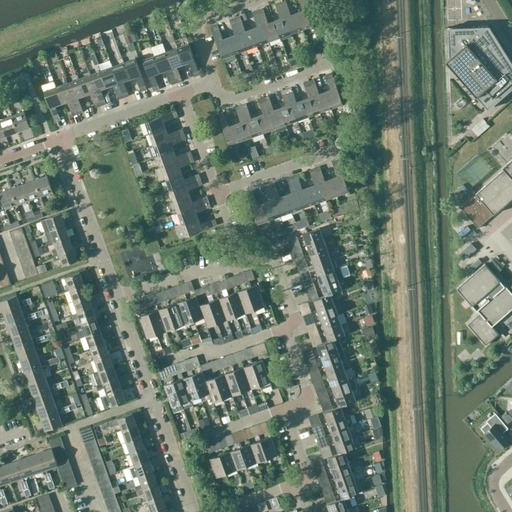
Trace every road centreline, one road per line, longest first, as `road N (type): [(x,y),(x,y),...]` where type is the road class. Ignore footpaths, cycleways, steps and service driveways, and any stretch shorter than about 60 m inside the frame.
road 1 (residential): [(192,511),(118,299)]
road 2 (residential): [(118,299),(58,139)]
road 3 (residential): [(214,83),(194,26),(268,0)]
road 4 (residential): [(214,83),(221,102),(326,63)]
road 5 (residential): [(58,139),(182,94)]
road 6 (residential): [(159,362),(284,328)]
road 7 (residential): [(118,299),(239,265)]
road 8 (residential): [(284,328),(297,323),(272,253),(239,265)]
